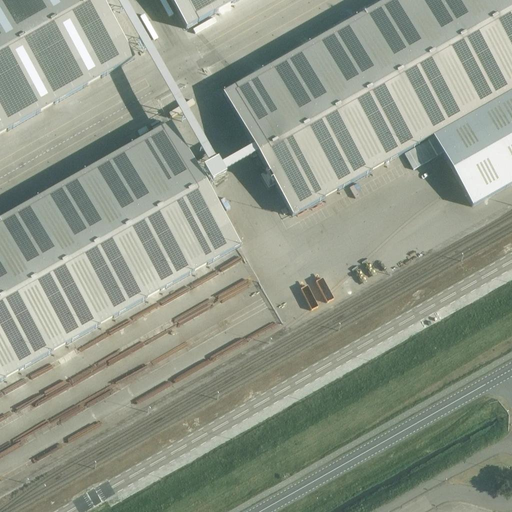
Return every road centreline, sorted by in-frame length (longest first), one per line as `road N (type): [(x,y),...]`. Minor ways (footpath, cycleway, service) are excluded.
road 1 (unclassified): [(69,511),(511,261)]
road 2 (unknown): [(0,468),(315,292)]
road 3 (unclassified): [(261,511),(511,369)]
